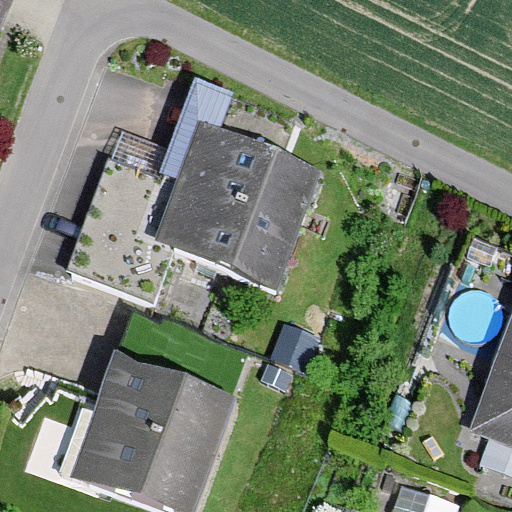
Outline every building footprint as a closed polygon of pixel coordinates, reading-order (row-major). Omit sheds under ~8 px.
[(0,0),(0,52),(21,0),(0,0)] [(195,129),(154,241),(284,288),(325,176),(195,129)] [(115,162),(162,175),(170,147),(122,134),(115,162)] [(511,322),(476,422),(511,435),(511,322)] [(107,359),(66,471),(179,511),(197,511),(237,406),(107,359)]
